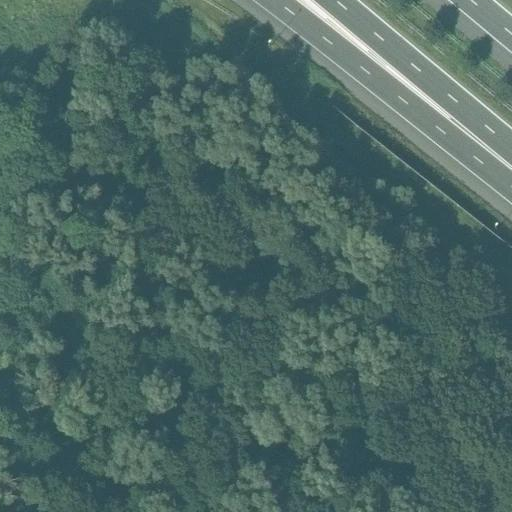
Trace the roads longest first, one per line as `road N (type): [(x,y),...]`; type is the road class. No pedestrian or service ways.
road 1 (motorway): [(276,0),(511,164)]
road 2 (motorway): [(330,0),(511,156)]
